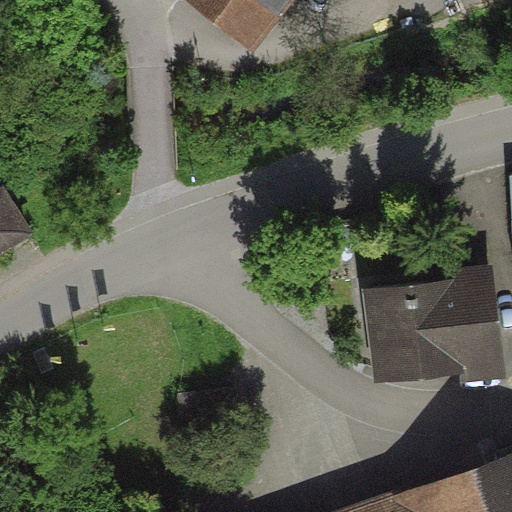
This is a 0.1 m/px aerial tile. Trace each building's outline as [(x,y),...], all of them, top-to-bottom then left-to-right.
[(205,0),(253,37),(282,0),(205,0)] [(0,248),(36,225),(7,180),(0,184),(0,248)] [(497,359),(487,276),(372,288),(381,372),(497,359)] [(237,387),(180,394),(183,423),(240,416),(237,387)] [(511,511),(511,461),(369,511),(511,511)] [(0,511),(18,511),(0,487),(0,511)]
